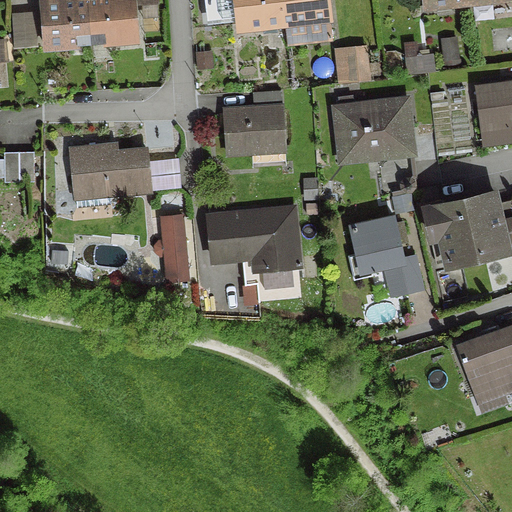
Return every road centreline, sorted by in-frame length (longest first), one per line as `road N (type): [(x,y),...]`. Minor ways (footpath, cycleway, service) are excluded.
road 1 (track): [(0,306),(191,340),(271,367),(329,419),(407,511)]
road 2 (residential): [(395,335),(511,299)]
